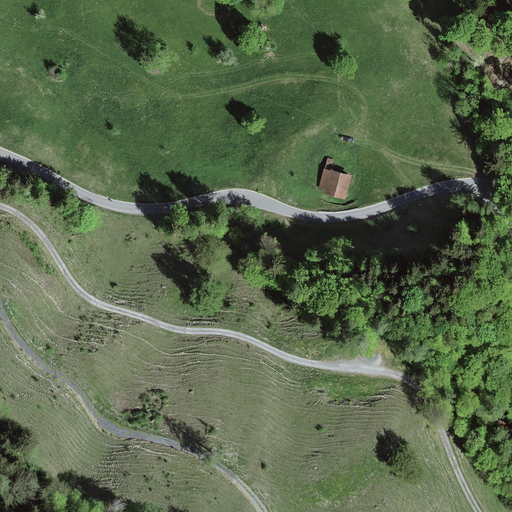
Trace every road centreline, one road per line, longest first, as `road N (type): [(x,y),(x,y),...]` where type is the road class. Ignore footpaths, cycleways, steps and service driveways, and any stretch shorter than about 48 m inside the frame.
road 1 (track): [(0,205),(23,215),(79,290),(105,307),(178,328),(218,328),(295,357),(398,375),(419,388),(479,511)]
road 2 (tertiary): [(0,150),(121,206),(167,208),(244,195),(333,219),(467,184),(493,191),(511,223)]
road 3 (track): [(171,98),(291,75),(337,80),(358,93),(395,153),(479,173),(488,188)]
road 4 (track): [(0,309),(19,341),(108,425),(206,455),(265,511)]
